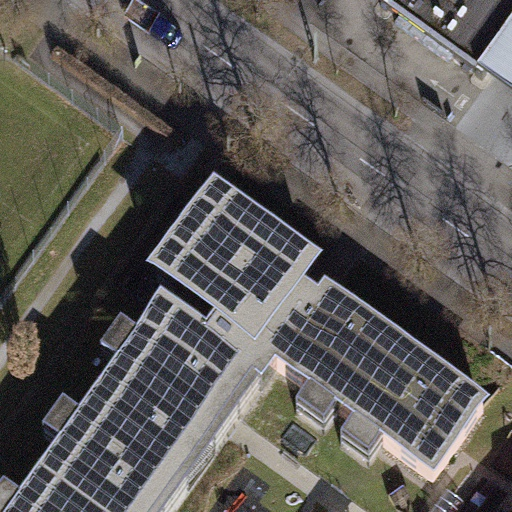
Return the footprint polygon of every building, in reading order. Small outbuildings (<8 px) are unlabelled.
[(511,0),(390,0),(384,9),(488,81),(511,46),(511,0)] [(511,46),(488,81),(511,98),(511,46)] [(208,355),(249,384),(302,310),(315,293),(207,216),(141,307),(208,355)] [(371,472),(424,510),(478,436),(302,310),(249,384),(265,396),(299,420),(287,437),(313,456),(325,439),(345,454),(334,470),(360,488),(371,472)] [(182,511),(245,425),(265,396),(249,384),(208,355),(198,369),(155,337),(132,369),(112,354),(91,383),(111,398),(72,452),(54,438),(35,465),(53,479),(28,511),(182,511)]
